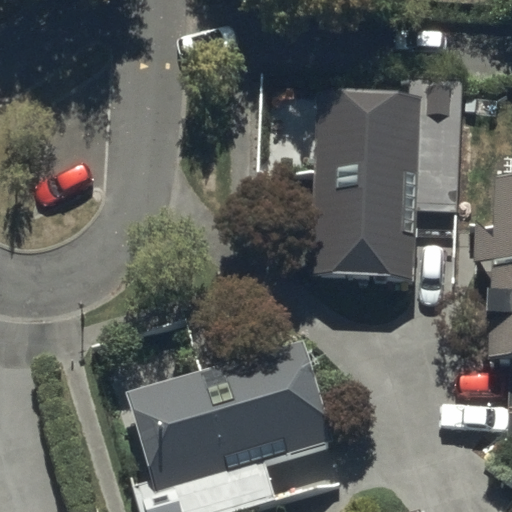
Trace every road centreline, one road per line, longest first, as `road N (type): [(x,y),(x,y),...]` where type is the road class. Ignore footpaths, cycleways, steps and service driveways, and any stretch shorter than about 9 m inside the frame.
road 1 (residential): [(149,0),(132,219),(109,256),(77,278),(0,286)]
road 2 (unknown): [(149,2),(511,52)]
